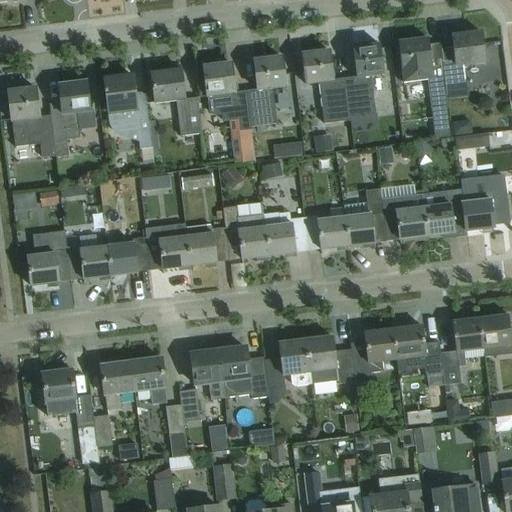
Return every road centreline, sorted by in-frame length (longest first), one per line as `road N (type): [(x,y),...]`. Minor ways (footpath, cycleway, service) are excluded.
road 1 (residential): [(0,336),(511,268)]
road 2 (residential): [(0,47),(398,0)]
